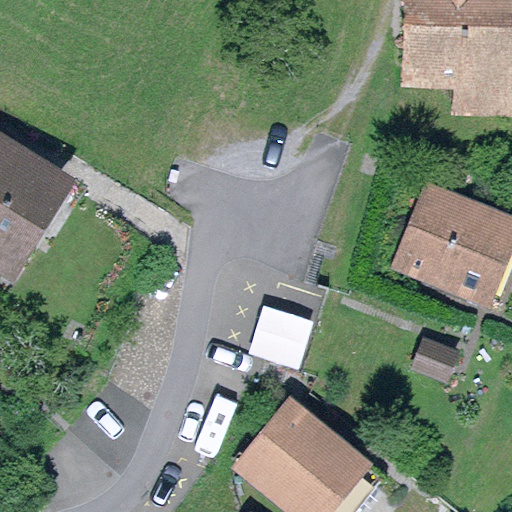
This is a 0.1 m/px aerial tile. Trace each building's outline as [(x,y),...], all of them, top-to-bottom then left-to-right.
[(511,107),(511,0),(408,0),(404,85),(429,86),(429,65),(466,67),(464,106),(511,107)] [(0,253),(7,258),(51,182),(0,151),(0,253)] [(429,194),(401,263),(479,295),(507,226),(429,194)] [(266,290),(254,342),(305,353),(316,302),(266,290)] [(253,465),(309,511),(353,511),(375,486),(292,418),(253,465)]
